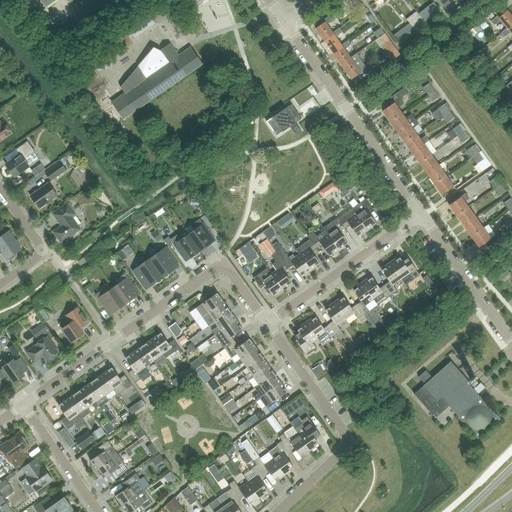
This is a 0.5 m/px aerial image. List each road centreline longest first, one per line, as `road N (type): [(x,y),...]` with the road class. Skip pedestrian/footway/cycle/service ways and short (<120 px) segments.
road 1 (residential): [(278,511),(351,443),(266,323)]
road 2 (residential): [(22,405),(223,262)]
road 3 (residential): [(420,214),(285,20)]
road 4 (residential): [(266,323),(420,214)]
road 5 (residential): [(511,342),(420,214)]
road 6 (residential): [(0,284),(45,252),(0,189)]
road 7 (residential): [(22,405),(98,511)]
